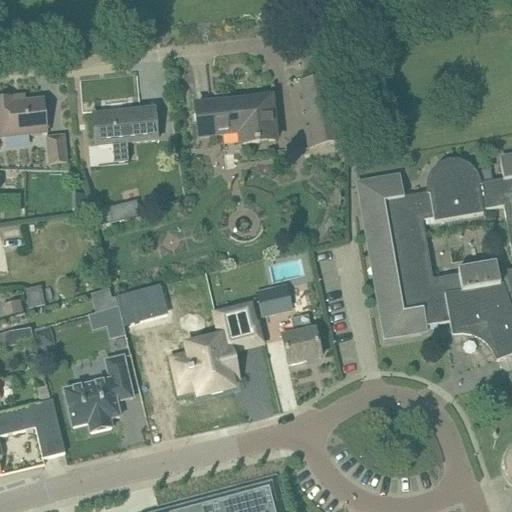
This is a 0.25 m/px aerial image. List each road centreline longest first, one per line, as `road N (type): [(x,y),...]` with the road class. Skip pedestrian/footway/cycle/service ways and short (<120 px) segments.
road 1 (residential): [(0,68),(240,47),(273,64),(299,156)]
road 2 (residential): [(0,505),(300,431)]
road 3 (residential): [(471,491),(439,421),(397,399),(372,400),(300,431)]
